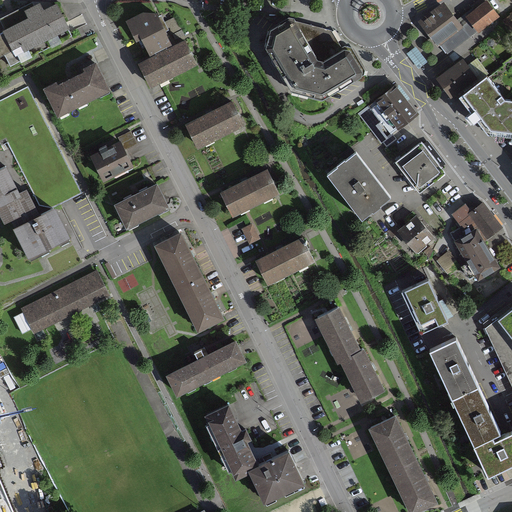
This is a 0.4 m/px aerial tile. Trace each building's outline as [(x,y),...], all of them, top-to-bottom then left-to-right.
[(10,64),(69,34),(53,2),(41,8),(37,0),(32,3),(31,1),(0,16),(0,22),(4,30),(0,31),(0,53),(4,52),(10,64)] [(487,0),(483,0),(457,19),(461,26),(441,40),(448,50),(498,14),(487,0)] [(444,2),(420,19),(438,43),(441,40),(461,26),(457,19),(444,2)] [(511,12),(503,19),(511,30),(511,12)] [(152,57),(140,63),(151,85),(195,64),(184,41),(171,48),(155,15),(142,14),(128,21),(141,47),(146,44),(152,57)] [(313,60),(290,21),(269,32),(268,47),(293,86),(323,93),(360,71),(345,47),(322,62),(313,60)] [(416,47),(407,54),(419,70),(428,62),(416,47)] [(450,93),(475,74),(462,57),(437,76),(450,93)] [(55,80),(42,87),(55,114),(108,89),(94,61),(82,67),(82,69),(56,82),(55,80)] [(511,101),(506,101),(487,77),(459,99),(472,116),(469,118),(475,125),(478,123),(489,136),(511,138),(511,101)] [(394,87),(372,103),(393,132),(415,116),(394,87)] [(233,104),(185,127),(198,152),(245,129),(233,104)] [(120,140),(90,154),(103,180),(132,165),(120,140)] [(421,143),(397,162),(419,192),(444,173),(421,143)] [(391,198),(356,152),(327,174),(363,220),(391,198)] [(0,169),(0,196),(16,188),(6,167),(0,169)] [(267,172),(221,196),(233,219),(279,196),(267,172)] [(125,224),(166,204),(155,182),(114,202),(125,224)] [(16,188),(0,196),(0,214),(8,232),(15,228),(39,217),(27,190),(19,194),(16,188)] [(454,214),(463,227),(453,233),(479,278),(498,267),(482,240),(500,228),(484,204),(471,212),(466,205),(454,214)] [(15,228),(29,258),(69,240),(55,210),(39,217),(15,228)] [(416,214),(398,228),(416,250),(434,235),(416,214)] [(254,225),(242,230),(249,246),(261,241),(254,225)] [(153,241),(175,286),(200,273),(178,229),(153,241)] [(304,239),(257,263),(269,286),(315,263),(304,239)] [(445,276),(458,270),(451,255),(438,261),(445,276)] [(108,293),(96,269),(21,308),(33,331),(108,293)] [(222,316),(200,273),(175,286),(197,328),(222,316)] [(427,275),(402,286),(422,329),(446,318),(427,275)] [(337,305),(314,317),(337,360),(340,358),(349,353),(348,351),(359,346),(337,305)] [(511,310),(487,330),(511,384),(511,310)] [(456,338),(429,350),(451,397),(478,385),(456,338)] [(234,339),(165,373),(175,394),(244,359),(234,339)] [(360,345),(359,346),(348,351),(349,353),(340,358),(361,399),(382,387),(360,345)] [(477,385),(451,397),(473,444),(492,436),(499,432),(477,385)] [(245,469),(255,464),(245,442),(248,441),(242,428),(239,430),(226,402),(204,413),(232,475),(245,469)] [(368,425),(391,472),(416,460),(393,413),(368,425)] [(511,465),(511,432),(495,441),(492,436),(473,444),(488,477),(511,465)] [(255,464),(245,469),(260,499),(301,480),(287,449),(255,464)] [(435,499),(416,460),(391,472),(410,511),(435,499)]
